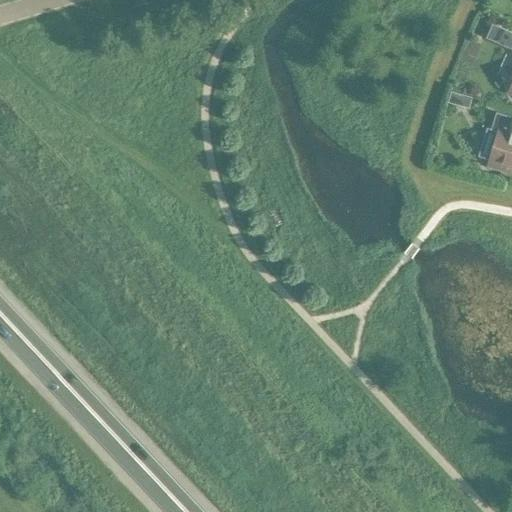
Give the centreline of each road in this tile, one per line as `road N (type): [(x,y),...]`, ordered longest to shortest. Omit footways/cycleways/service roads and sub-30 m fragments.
road 1 (trunk): [(196,511),(0,303)]
road 2 (trunk): [(0,327),(174,511)]
